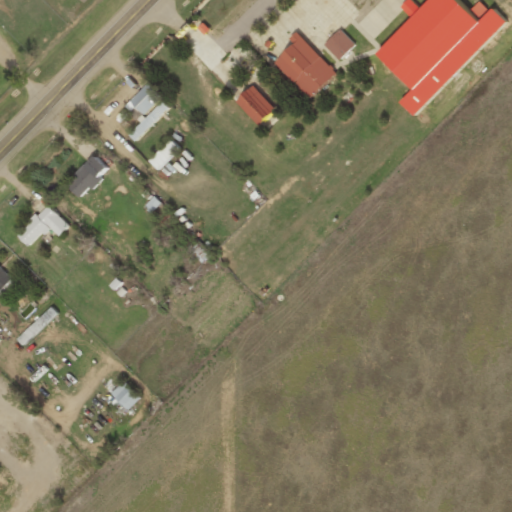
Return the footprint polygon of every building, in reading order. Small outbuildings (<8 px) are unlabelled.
[(416,115),(508,21),(495,8),(482,22),(459,0),(431,0),(422,9),(413,0),(408,0),(402,6),(414,18),(380,53),(416,88),(403,102),(416,115)] [(324,45),(339,60),(356,44),(341,29),(324,45)] [(311,99),(338,73),(298,32),(291,39),(295,44),(275,63),(311,99)] [(145,114),(164,96),(151,84),(133,102),(145,114)] [(237,101),(260,126),(277,110),(254,85),(237,101)] [(145,120),(144,120),(130,135),(137,141),(169,107),(163,101),(145,120)] [(181,148),(172,139),(150,160),(158,170),(181,148)] [(82,198),(110,168),(96,155),(68,184),(82,198)] [(162,202),(155,196),(145,207),(152,213),(162,202)] [(70,226),(49,204),(18,234),(30,247),(51,227),(60,236),(70,226)] [(0,293),(3,296),(16,283),(0,267),(0,293)] [(141,398),(125,381),(111,393),(128,411),(141,398)] [(55,445),(63,437),(38,412),(30,420),(55,445)]
